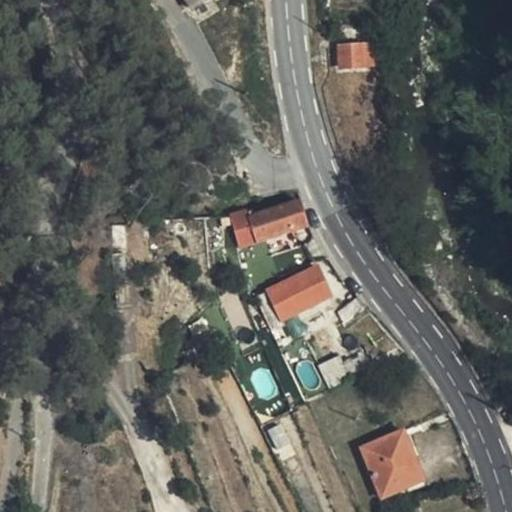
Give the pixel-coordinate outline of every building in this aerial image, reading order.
[(236,0),(183,0),(197,26),(238,3),(236,0)] [(339,33),(339,42),(358,41),(358,32),(339,33)] [(358,41),(339,42),(335,42),(335,63),(370,61),(369,41),(358,41)] [(306,218),(297,195),(250,210),(247,211),(252,233),(266,230),(290,222),(306,218)] [(247,211),(250,210),(248,205),(228,208),(231,221),(241,217),(240,212),(247,211)] [(294,235),(290,222),(266,230),(269,242),(294,235)] [(274,272),(311,256),(305,240),(269,255),(274,272)] [(253,287),(256,294),(266,290),(275,310),(294,303),(299,312),(330,299),(314,262),(253,287)] [(367,309),(357,296),(331,312),(337,326),(367,309)] [(340,353),(319,365),(331,386),(369,365),(364,353),(346,363),(340,353)] [(420,483),(409,457),(415,455),(403,427),(362,444),(382,494),(397,487),(400,492),(420,483)]
